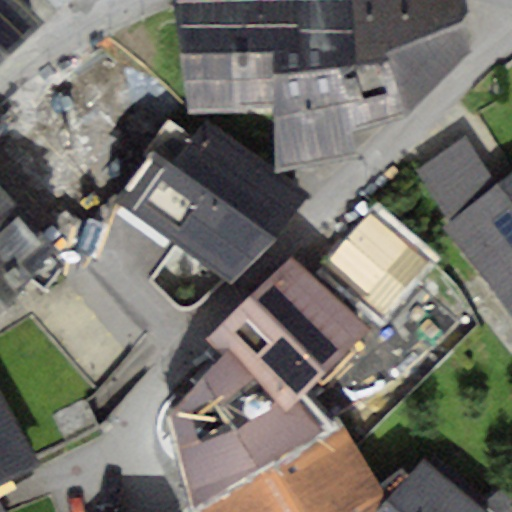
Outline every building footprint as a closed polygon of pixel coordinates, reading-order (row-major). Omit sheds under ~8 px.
[(0,0),(0,76),(42,37),(7,0),(0,0)] [(356,4),(356,73),(385,62),(465,33),(462,1),(356,4)] [(356,4),(173,7),(188,118),(269,118),(272,66),(356,73),(356,4)] [(385,62),(395,103),(464,44),(465,33),(385,62)] [(356,73),(272,66),(269,118),(277,172),(322,167),(395,103),(385,62),(356,73)] [(64,64),(0,126),(0,150),(79,231),(155,156),(64,64)] [(206,141),(178,125),(126,207),(227,283),(240,266),(256,273),(311,202),(215,130),(206,141)] [(469,141),(417,180),(511,306),(511,186),(506,191),(469,141)] [(0,218),(0,315),(48,272),(0,218)] [(376,226),(332,273),(387,325),(432,278),(376,226)] [(291,270),(167,399),(243,471),(367,342),(291,270)] [(0,502),(43,478),(0,402),(0,502)] [(342,433),(204,511),(372,511),(378,495),(342,433)] [(469,511),(423,470),(385,511),(469,511)]
